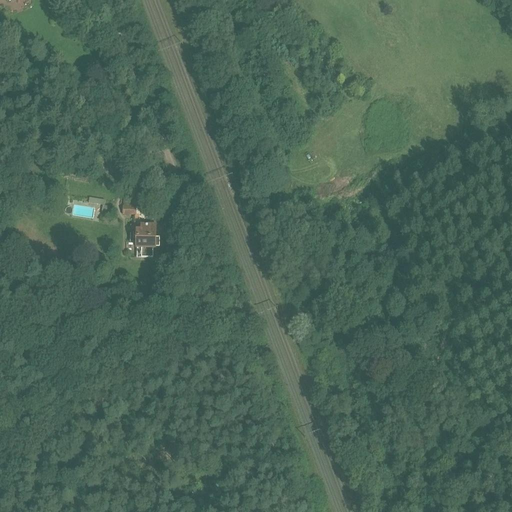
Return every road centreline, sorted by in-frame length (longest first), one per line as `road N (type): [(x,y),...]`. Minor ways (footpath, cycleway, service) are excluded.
road 1 (track): [(200,292),(0,421)]
road 2 (track): [(0,42),(147,155),(174,167)]
road 3 (track): [(102,2),(174,167)]
road 4 (track): [(174,167),(204,264),(200,292)]
road 5 (track): [(4,418),(90,511)]
